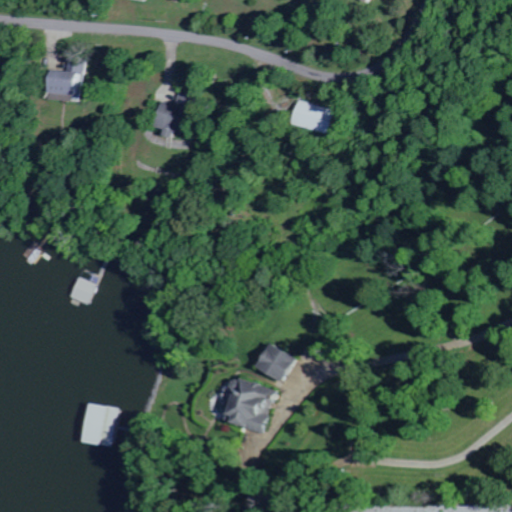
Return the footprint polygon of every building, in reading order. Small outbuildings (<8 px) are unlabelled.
[(73,71),(55,70),(54,98),(77,99),(77,96),(89,96),(90,58),(74,57),(73,71)] [(159,127),(170,130),(169,136),(177,138),(179,131),(188,134),(197,104),(182,100),(180,105),(167,101),(159,127)] [(336,135),(342,111),(303,101),(297,124),(336,135)] [(77,298),(95,304),(101,284),(83,278),(77,298)] [(260,370),(286,382),(298,357),(272,345),(260,370)] [(232,425),(267,432),(276,388),(232,379),(225,415),(234,417),(232,425)]
